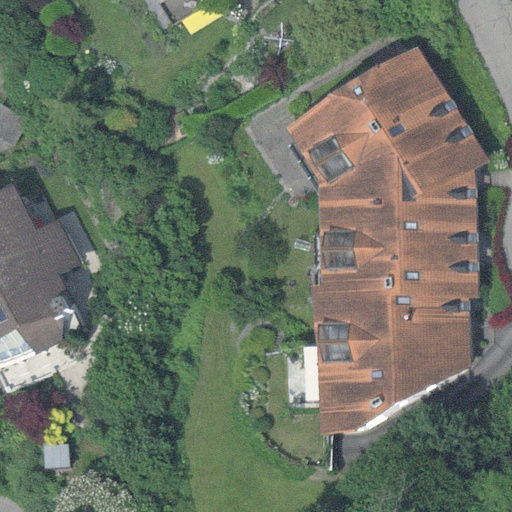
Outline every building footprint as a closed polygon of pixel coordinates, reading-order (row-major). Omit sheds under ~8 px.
[(168,0),(178,16),(205,0),(233,9),(248,0),(168,0)] [(363,0),(373,15),(398,0),(363,0)] [(486,154),(421,51),(292,129),(323,178),(326,283),(310,283),(313,429),(365,428),(409,402),(466,359),(464,323),(463,295),(473,294),(470,173),(470,169),(486,154)] [(0,123),(0,158),(22,147),(37,123),(8,107),(0,123)] [(186,113),(175,119),(186,139),(196,133),(186,113)] [(38,191),(0,212),(0,360),(20,396),(80,361),(74,351),(83,331),(73,311),(81,284),(104,271),(75,219),(59,228),(38,191)]
